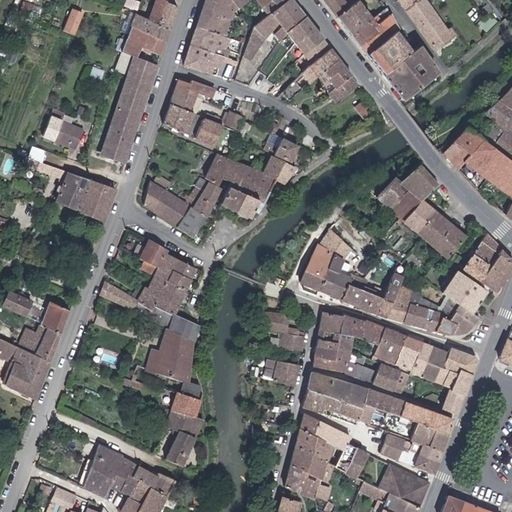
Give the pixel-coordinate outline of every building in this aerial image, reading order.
[(125,0),(124,5),(138,9),(141,1),(137,0),(125,0)] [(157,0),(150,22),(168,29),(177,6),(166,2),(167,1),(165,0),(157,0)] [(233,10),(209,0),(204,0),(195,27),(226,36),(233,10)] [(231,0),(209,0),(233,10),(239,13),(241,11),(231,0)] [(296,8),(290,0),(285,0),(269,14),(254,26),(244,55),(252,60),(264,35),(278,22),(296,8)] [(285,0),(257,0),(269,14),(285,0)] [(323,0),(335,15),(356,1),(356,0),(323,0)] [(423,0),(401,0),(409,10),(423,0)] [(454,38),(427,0),(423,0),(409,10),(437,50),(454,38)] [(356,1),(335,15),(349,34),(370,19),(356,1)] [(303,18),(296,8),(278,22),(286,32),(303,18)] [(370,19),(349,34),(362,50),(392,28),(397,24),(385,8),(370,19)] [(487,13),(479,24),(486,30),(495,19),(487,13)] [(140,48),(159,55),(168,29),(150,22),(134,16),(121,52),(133,56),(136,57),(140,48)] [(68,18),(64,29),(75,34),(79,23),(68,18)] [(286,32),(303,53),(320,39),(303,18),(286,32)] [(226,36),(195,27),(189,45),(222,57),(230,59),(233,50),(225,47),(225,44),(228,45),(230,38),(226,36)] [(409,50),(392,28),(362,50),(378,73),(409,50)] [(320,39),(303,53),(311,63),(328,49),(320,39)] [(222,57),(189,45),(183,65),(210,73),(213,65),(219,67),(222,57)] [(409,50),(378,73),(397,98),(435,71),(416,45),(409,50)] [(316,75),(336,59),(328,49),(311,63),(307,66),(315,76),(316,75)] [(99,151),(123,160),(157,65),(136,57),(133,56),(99,151)] [(243,57),(237,72),(249,76),(254,61),(243,57)] [(349,75),(336,59),(316,75),(329,92),(349,75)] [(90,75),(101,79),(105,69),(94,65),(90,75)] [(357,85),(349,75),(329,92),(337,101),(357,85)] [(206,95),(209,85),(190,79),(188,83),(177,80),(174,88),(195,96),(197,91),(203,93),(206,95)] [(281,93),(289,100),(302,87),(297,82),(298,81),(295,79),(281,93)] [(511,87),(496,103),(476,123),(465,133),(479,144),(482,140),(486,143),(483,147),(511,167),(511,87)] [(195,96),(174,88),(169,104),(189,112),(195,96)] [(195,114),(201,98),(195,96),(189,112),(195,114)] [(242,102),(234,98),(228,111),(236,114),(242,102)] [(361,117),(368,113),(361,101),(355,105),(361,117)] [(189,112),(169,104),(162,124),(189,135),(198,116),(195,114),(189,112)] [(65,114),(54,109),(43,134),(76,149),(84,131),(62,121),(65,114)] [(240,118),(228,112),(227,113),(226,117),(222,126),(235,131),(240,118)] [(226,117),(223,116),(221,120),(205,114),(204,118),(222,126),(226,117)] [(222,126),(204,118),(194,138),(213,146),(222,126)] [(479,144),(465,133),(454,144),(444,154),(459,170),(464,164),(511,197),(511,167),(483,147),(479,144)] [(297,145),(281,138),(273,152),(289,160),(297,145)] [(33,145),(29,156),(43,161),(47,150),(33,145)] [(231,159),(217,151),(203,178),(218,186),(222,179),(221,178),(231,159)] [(259,173),(231,159),(221,178),(222,179),(227,182),(225,185),(229,187),(231,184),(256,197),(262,200),(272,179),(283,185),(293,166),(269,154),(259,173)] [(28,162),(38,166),(40,161),(30,157),(28,162)] [(38,166),(66,177),(68,171),(40,161),(38,166)] [(421,166),(402,184),(409,190),(391,210),(405,221),(423,201),(434,190),(438,194),(443,188),(421,166)] [(53,200),(76,209),(88,179),(74,174),(68,171),(66,177),(62,187),(58,186),(53,200)] [(156,174),(150,183),(162,190),(168,182),(156,174)] [(207,217),(222,188),(218,186),(203,178),(199,176),(194,185),(195,186),(190,195),(187,194),(187,195),(184,193),(182,197),(184,198),(181,203),(188,207),(207,217)] [(402,184),(397,179),(396,178),(377,198),(391,210),(409,190),(402,184)] [(88,179),(76,209),(103,219),(114,189),(88,179)] [(158,215),(168,194),(162,190),(150,183),(148,181),(143,205),(158,215)] [(256,197),(231,184),(229,187),(221,203),(246,216),(256,197)] [(511,220),(511,200),(511,202),(497,192),(491,204),(506,216),(511,220)] [(176,226),(188,207),(181,203),(168,194),(158,215),(176,226)] [(423,201),(405,221),(417,232),(436,211),(423,201)] [(192,236),(207,217),(188,207),(176,226),(192,236)] [(436,211),(417,232),(447,258),(455,249),(456,249),(467,237),(436,211)] [(336,253),(347,257),(348,254),(350,249),(342,241),(331,231),(321,244),(318,244),(301,281),(320,290),(336,253)] [(511,259),(501,248),(486,234),(462,269),(495,292),(511,268),(511,259)] [(165,252),(147,242),(138,259),(143,261),(140,267),(153,274),(165,252)] [(447,261),(453,267),(462,257),(455,251),(447,261)] [(153,274),(146,289),(176,305),(195,267),(165,252),(153,274)] [(349,285),(352,278),(347,276),(340,274),(345,262),(346,260),(347,257),(336,253),(320,290),(343,299),(349,285)] [(345,262),(340,274),(347,276),(352,265),(345,262)] [(481,321),(484,317),(474,310),(485,293),(457,270),(451,272),(448,275),(443,282),(435,294),(448,304),(452,308),(479,319),(481,321)] [(364,291),(368,280),(354,274),(352,278),(349,285),(364,291)] [(400,287),(401,283),(402,280),(392,277),(390,283),(399,287),(400,287)] [(137,301),(105,283),(101,295),(132,308),(169,328),(161,352),(154,371),(187,382),(192,341),(197,327),(171,315),(152,307),(151,310),(137,301)] [(378,314),(388,318),(399,287),(390,283),(387,291),(378,314)] [(388,318),(406,323),(417,290),(401,283),(400,287),(399,287),(388,318)] [(378,314),(387,291),(378,288),(376,296),(364,291),(349,285),(343,299),(378,314)] [(176,305),(146,289),(143,289),(137,301),(151,310),(152,307),(171,315),(176,305)] [(419,327),(432,333),(438,319),(444,315),(418,305),(422,293),(417,290),(406,323),(419,327)] [(38,324),(60,334),(70,311),(45,300),(44,302),(47,304),(45,307),(10,292),(4,306),(39,321),(38,324)] [(471,328),(479,319),(452,308),(445,321),(451,325),(448,336),(458,334),(463,333),(467,331),(471,328)] [(340,334),(344,316),(323,311),(319,330),(340,334)] [(260,327),(284,331),(286,316),(262,313),(260,327)] [(367,323),(344,316),(340,334),(354,337),(380,346),(386,328),(368,321),(367,323)] [(432,333),(448,336),(451,325),(445,321),(438,319),(432,333)] [(4,385),(33,397),(60,334),(38,324),(35,331),(28,327),(19,347),(0,338),(0,356),(14,363),(4,385)] [(305,336),(305,333),(300,331),(300,330),(289,327),(288,332),(305,336)] [(391,331),(386,328),(380,346),(378,354),(376,358),(398,366),(402,354),(385,348),(391,331)] [(354,337),(340,334),(319,330),(318,338),(337,343),(336,348),(351,351),(354,337)] [(303,343),(305,336),(288,332),(284,331),(283,338),(303,343)] [(408,337),(391,331),(385,348),(402,354),(408,337)] [(511,331),(499,359),(511,364),(511,331)] [(408,337),(402,354),(398,366),(413,372),(426,343),(408,337)] [(302,351),(303,343),(283,338),(281,345),(302,351)] [(337,343),(318,338),(316,348),(335,352),(336,348),(337,343)] [(435,347),(426,343),(413,372),(422,376),(435,347)] [(450,354),(435,347),(422,376),(435,381),(441,365),(444,367),(450,354)] [(335,352),(316,348),(315,356),(336,359),(348,363),(351,351),(336,348),(335,352)] [(452,348),(450,354),(444,367),(472,375),(474,376),(478,364),(477,361),(475,358),(452,348)] [(154,371),(161,352),(152,350),(145,368),(154,371)] [(375,360),(358,353),(354,365),(358,366),(355,377),(368,381),(371,373),(375,360)] [(336,359),(315,356),(313,367),(332,371),(343,373),(355,377),(358,366),(354,365),(348,363),(336,359)] [(297,376),(299,364),(275,359),(273,369),(297,376)] [(402,370),(397,369),(381,363),(376,375),(373,383),(394,391),(402,370)] [(441,365),(435,381),(451,387),(450,389),(463,395),(465,395),(472,375),(444,367),(441,365)] [(295,386),(297,376),(273,369),(271,380),(273,381),(295,386)] [(409,373),(402,370),(394,391),(401,393),(409,373)] [(327,396),(331,379),(312,372),(308,390),(327,396)] [(376,375),(371,373),(368,381),(373,383),(376,375)] [(347,403),(352,386),(331,379),(327,396),(335,399),(347,403)] [(363,405),(368,391),(352,386),(347,403),(362,408),(363,405)] [(463,395),(450,389),(443,409),(456,414),(463,395)] [(330,416),(335,399),(327,396),(308,390),(303,408),(330,416)] [(192,415),(199,393),(196,392),(194,398),(174,391),(168,407),(171,408),(192,415)] [(400,417),(404,403),(368,391),(363,405),(388,413),(400,417)] [(433,396),(430,404),(438,407),(441,399),(433,396)] [(358,422),(362,408),(347,403),(335,399),(330,416),(342,420),(356,426),(358,422)] [(432,412),(404,403),(400,417),(415,422),(449,433),(454,420),(432,412)] [(382,430),(388,413),(363,405),(362,408),(358,422),(382,430)] [(200,418),(192,415),(171,408),(168,426),(176,430),(163,457),(178,464),(200,418)] [(313,436),(320,421),(305,414),(300,430),(313,436)] [(351,437),(320,421),(313,436),(333,446),(344,452),(337,467),(349,473),(360,450),(348,444),(351,437)] [(61,425),(55,422),(50,437),(56,440),(61,425)] [(451,434),(449,433),(415,422),(409,440),(431,447),(443,452),(451,434)] [(333,446),(313,436),(300,430),(298,440),(329,455),(330,454),(333,446)] [(435,474),(443,452),(431,447),(430,449),(413,443),(412,448),(409,447),(408,452),(405,451),(408,442),(387,435),(380,453),(435,474)] [(329,455),(298,440),(296,448),(326,462),(329,455)] [(131,476),(136,464),(100,447),(84,484),(106,498),(111,487),(118,490),(126,473),(131,476)] [(326,462),(296,448),(291,466),(321,479),(326,462)] [(372,455),(360,450),(349,473),(361,478),(372,455)] [(165,496),(173,479),(156,471),(155,473),(136,464),(131,476),(126,473),(118,490),(128,495),(135,481),(165,496)] [(430,484),(393,465),(382,488),(391,492),(421,507),(430,484)] [(321,479),(291,466),(286,483),(308,495),(316,498),(317,495),(319,487),(321,479)] [(382,488),(365,480),(360,490),(382,500),(381,503),(379,503),(377,509),(382,511),(384,509),(391,492),(382,488)] [(121,511),(156,511),(165,496),(135,481),(128,495),(121,510),(121,511)] [(47,495),(50,489),(41,485),(38,491),(47,495)] [(330,490),(319,487),(317,495),(328,498),(330,490)] [(390,511),(418,511),(421,507),(391,492),(384,509),(390,511)] [(442,511),(472,511),(475,505),(449,495),(442,511)] [(283,496),(278,511),(297,511),(299,508),(301,501),(283,496)] [(338,511),(341,503),(328,498),(326,504),(325,508),(333,511),(338,511)]
